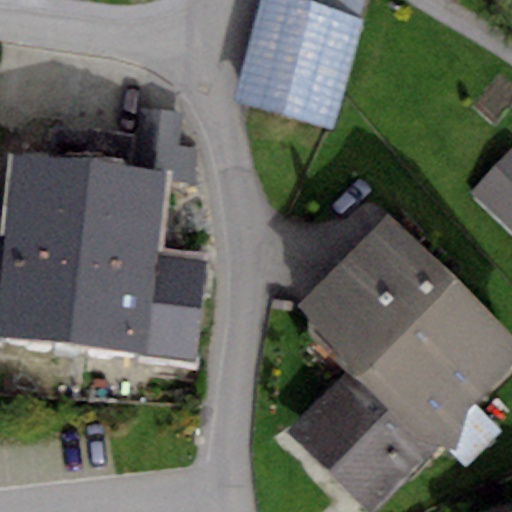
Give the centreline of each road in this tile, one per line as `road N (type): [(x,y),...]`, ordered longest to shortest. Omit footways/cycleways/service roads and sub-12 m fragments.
road 1 (residential): [(198,55),(245,225),(245,325),(228,493)]
road 2 (residential): [(0,26),(198,55)]
road 3 (residential): [(65,511),(228,493)]
